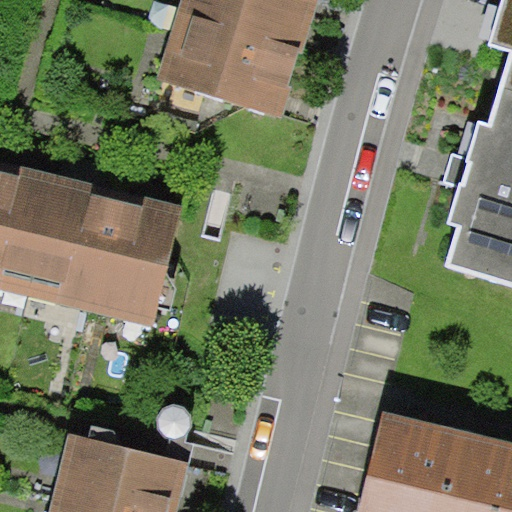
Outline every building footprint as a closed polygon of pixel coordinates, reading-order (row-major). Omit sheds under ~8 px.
[(193,0),(167,82),(271,116),(277,96),(296,38),(306,9),(308,0),(193,0)] [(511,0),(509,13),(511,14),(511,49),(487,127),(469,122),(454,171),(465,174),(475,177),(468,198),(454,194),(446,220),(458,224),(446,264),(511,285),(511,0)] [(0,282),(160,322),(187,213),(149,203),(83,187),(25,173),(0,166),(0,282)] [(511,511),(511,454),(368,416),(342,511),(511,511)] [(170,511),(175,497),(183,461),(70,435),(52,511),(170,511)]
